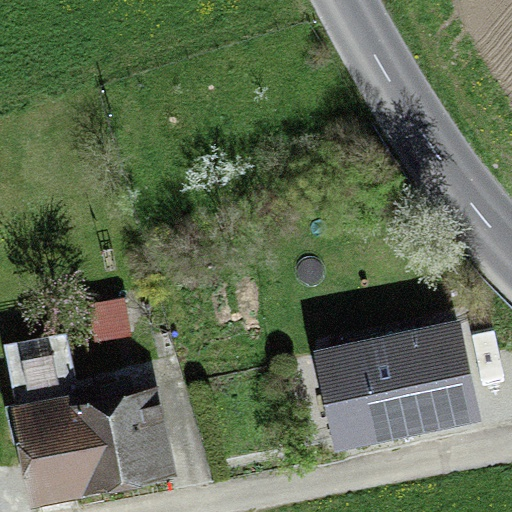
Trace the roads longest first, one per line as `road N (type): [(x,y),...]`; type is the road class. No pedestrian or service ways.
road 1 (residential): [(511,438),(195,511)]
road 2 (secondary): [(360,0),(473,198),(511,242)]
